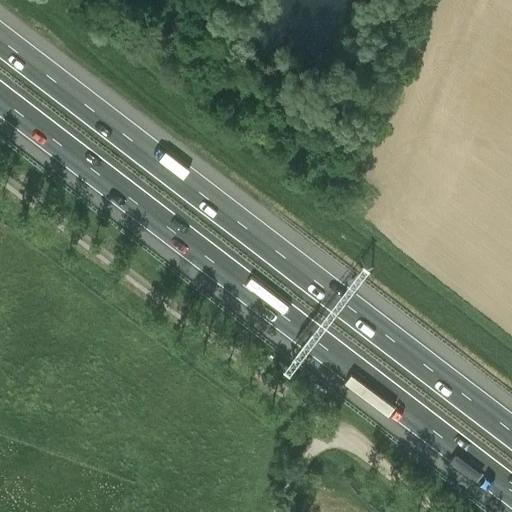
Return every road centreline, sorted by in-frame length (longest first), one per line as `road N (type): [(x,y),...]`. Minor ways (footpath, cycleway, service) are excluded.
road 1 (motorway): [(511,433),(0,40)]
road 2 (motorway): [(0,97),(511,490)]
road 3 (unclassified): [(440,511),(0,176)]
